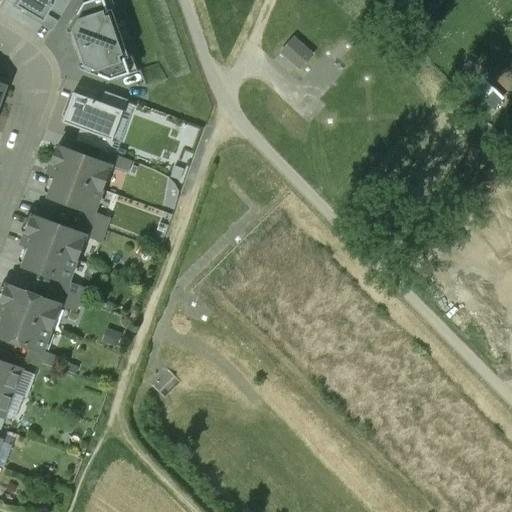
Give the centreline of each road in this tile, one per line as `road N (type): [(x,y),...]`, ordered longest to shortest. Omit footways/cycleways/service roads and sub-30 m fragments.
road 1 (track): [(223,99),(511,400)]
road 2 (track): [(108,422),(223,99)]
road 3 (residential): [(0,39),(16,48),(36,83),(0,201)]
road 4 (track): [(196,511),(108,422)]
